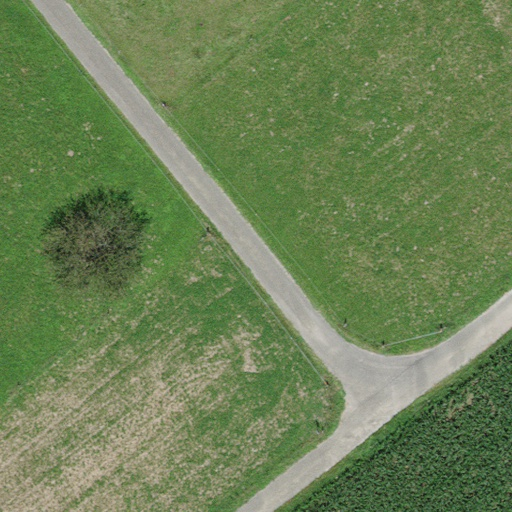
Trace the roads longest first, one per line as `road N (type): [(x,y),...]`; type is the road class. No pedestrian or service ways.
road 1 (track): [(49,0),(377,404)]
road 2 (track): [(511,297),(244,511)]
